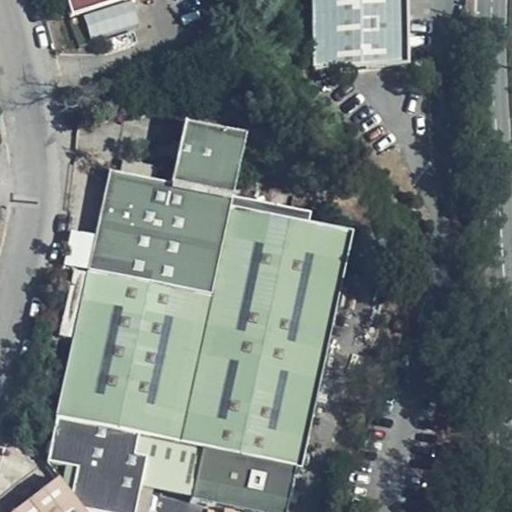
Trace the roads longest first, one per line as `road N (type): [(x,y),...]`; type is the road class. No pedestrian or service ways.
road 1 (unknown): [(390,511),(421,355),(428,264),(423,0)]
road 2 (secondary): [(494,0),(511,342)]
road 3 (residential): [(0,325),(28,226),(32,171),(0,0)]
road 4 (unknown): [(13,47),(40,54),(119,50),(211,6)]
